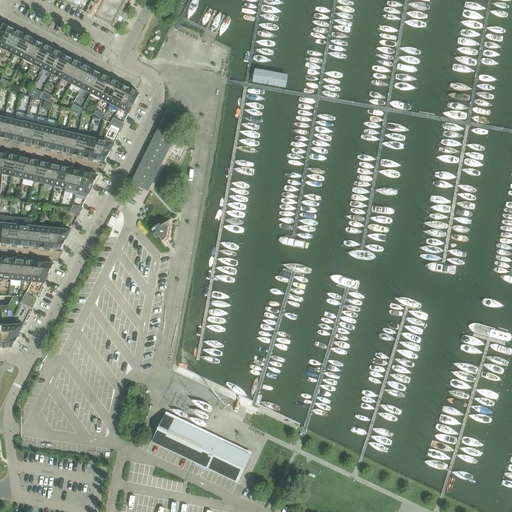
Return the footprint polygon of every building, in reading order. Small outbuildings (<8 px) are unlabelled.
[(63,0),(64,0),(94,16),(115,27),(128,0),(63,0)] [(0,46),(4,49),(14,29),(5,24),(0,33),(0,46)] [(14,54),(24,34),(15,29),(14,29),(4,49),(14,54)] [(156,32),(144,57),(154,62),(166,38),(156,32)] [(14,54),(24,59),(34,39),(33,39),(24,34),(14,54)] [(34,39),(24,59),(33,64),(43,44),(34,39)] [(90,40),(86,46),(92,49),(96,43),(90,40)] [(43,69),(53,49),(43,44),(44,44),(43,44),(33,64),(43,69)] [(14,54),(4,49),(0,46),(0,53),(11,59),(14,54)] [(53,49),(43,69),(52,74),(63,54),(62,54),(53,49)] [(11,59),(0,53),(0,60),(9,65),(11,59)] [(62,79),(72,59),(63,54),(52,74),(62,79)] [(72,84),(82,64),(72,59),(62,79),(72,84)] [(9,65),(0,60),(0,67),(6,71),(9,65)] [(82,64),(72,84),(81,88),(91,69),(91,68),(82,64)] [(91,69),(81,88),(91,93),(101,73),(91,69)] [(285,87),(288,75),(256,69),(254,81),(285,87)] [(101,98),(111,79),(101,74),(101,73),(91,93),(101,98)] [(0,84),(8,89),(11,83),(2,78),(0,82),(0,84)] [(111,79),(101,98),(110,103),(120,83),(111,79)] [(120,108),(130,88),(120,83),(110,103),(120,108)] [(12,86),(7,104),(15,106),(20,88),(12,86)] [(42,92),(33,87),(29,95),(39,99),(42,92)] [(130,88),(120,108),(110,103),(102,119),(104,120),(100,137),(99,139),(115,143),(120,132),(122,128),(124,124),(134,103),(135,104),(140,94),(130,88)] [(52,96),(43,91),(40,97),(49,102),(52,96)] [(52,103),(44,101),(42,109),(50,111),(52,103)] [(175,105),(170,102),(167,109),(172,112),(175,105)] [(104,114),(96,110),(93,115),(101,119),(104,114)] [(157,131),(132,182),(146,190),(180,122),(179,118),(167,112),(160,127),(159,126),(156,131),(157,131)] [(0,137),(10,139),(15,118),(5,115),(0,136),(0,137)] [(10,139),(11,140),(11,139),(21,142),(26,120),(15,118),(10,139)] [(31,144),(36,123),(26,120),(21,142),(25,143),(31,144)] [(32,144),(42,147),(47,125),(36,123),(31,144),(32,144)] [(47,125),(42,147),(53,149),(58,128),(47,125)] [(56,150),(63,152),(68,130),(58,128),(53,149),(56,150)] [(73,154),(79,133),(68,130),(63,152),(73,154)] [(73,154),(84,157),(89,135),(79,133),(73,154)] [(95,159),(99,139),(100,137),(89,135),(84,157),(95,159)] [(95,159),(106,161),(111,151),(110,151),(115,143),(99,139),(95,159)] [(3,174),(13,176),(18,156),(7,154),(3,174)] [(22,157),(18,156),(13,176),(24,178),(28,159),(22,157)] [(28,159),(24,178),(34,181),(39,161),(28,159)] [(34,181),(45,183),(49,164),(39,161),(34,181)] [(53,165),(49,164),(45,183),(55,186),(60,166),(53,165)] [(60,166),(55,186),(66,188),(70,168),(70,169),(60,166)] [(76,191),(81,171),(70,168),(66,188),(76,191)] [(92,173),(85,172),(81,171),(76,191),(79,191),(70,208),(80,213),(83,206),(89,194),(95,183),(99,175),(92,174),(92,173)] [(134,188),(130,197),(133,198),(138,189),(134,188)] [(70,208),(60,229),(53,228),(51,248),(62,249),(68,237),(80,213),(70,208)] [(115,222),(120,213),(114,210),(108,219),(115,222)] [(0,242),(8,244),(10,224),(10,217),(0,216),(0,242)] [(21,218),(10,217),(10,224),(8,244),(18,245),(20,225),(21,218)] [(31,226),(32,219),(21,218),(20,225),(18,245),(22,245),(29,246),(31,226)] [(152,230),(152,231),(152,232),(157,238),(159,237),(163,241),(167,238),(169,227),(166,222),(161,225),(160,223),(153,228),(152,229),(152,230)] [(31,226),(29,246),(40,247),(42,227),(31,226)] [(53,228),(42,227),(40,247),(51,248),(53,228)] [(10,279),(11,279),(13,259),(3,258),(2,258),(0,278),(1,278),(10,279)] [(17,260),(13,259),(11,279),(22,280),(24,260),(17,260)] [(24,260),(22,280),(24,281),(33,281),(35,261),(34,261),(24,260)] [(46,263),(46,262),(35,261),(33,281),(45,283),(49,274),(50,274),(55,263),(46,263)] [(1,278),(1,283),(1,289),(1,290),(9,290),(10,279),(1,278)] [(24,281),(22,280),(11,279),(10,279),(9,290),(16,289),(19,291),(24,281)] [(8,325),(2,325),(3,347),(14,347),(19,337),(18,336),(24,324),(32,308),(33,308),(33,307),(35,303),(36,300),(37,299),(45,283),(33,281),(24,281),(19,291),(26,294),(20,307),(17,313),(7,308),(8,325)] [(10,302),(20,307),(26,294),(19,291),(16,289),(10,302)] [(10,302),(7,308),(17,313),(20,307),(10,302)] [(218,440),(166,415),(153,441),(205,466),(218,440)] [(218,440),(205,466),(237,481),(250,455),(218,440)]
